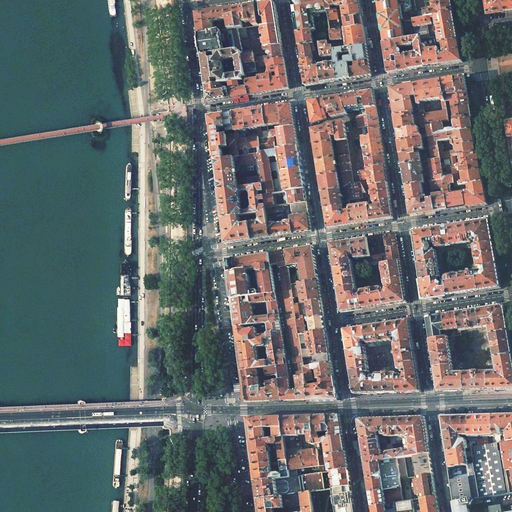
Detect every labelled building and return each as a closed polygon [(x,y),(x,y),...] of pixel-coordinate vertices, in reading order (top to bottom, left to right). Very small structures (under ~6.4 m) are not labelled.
[(107,0),(109,15),(112,16),(114,16),(115,14),(113,0),(107,0)] [(326,0),(292,0),(293,6),(294,6),(295,14),(306,12),(308,25),(314,24),(314,21),(315,20),(314,14),(328,12),(328,11),(328,10),(326,0)] [(335,0),(326,0),(328,10),(328,11),(332,10),(331,7),(337,6),(335,0)] [(361,6),(360,0),(335,0),(337,6),(337,7),(342,6),(343,6),(343,5),(345,5),(345,8),(361,6)] [(417,20),(454,13),(452,0),(432,0),(434,9),(416,12),(417,20)] [(486,0),(487,2),(488,11),(489,11),(507,8),(505,0),(486,0)] [(394,2),(378,5),(379,16),(381,23),(381,27),(382,32),(384,43),(405,40),(402,20),(401,17),(399,1),(394,2)] [(271,2),(261,4),(264,19),(266,19),(267,27),(267,28),(279,26),(276,6),(271,2)] [(256,5),(259,25),(265,25),(264,19),(261,4),(256,5)] [(246,6),(248,23),(249,23),(249,22),(250,23),(251,22),(251,24),(252,27),(259,25),(256,5),(246,6)] [(248,23),(246,6),(235,8),(238,29),(246,28),(246,25),(246,23),(247,23),(248,23)] [(345,8),(343,9),(345,19),(363,16),(361,6),(345,8)] [(235,8),(197,14),(200,35),(215,33),(214,22),(219,21),(219,23),(221,22),(220,21),(227,20),(227,21),(229,21),(230,30),(238,29),(235,8)] [(332,10),(328,11),(328,12),(328,15),(329,22),(330,22),(339,20),(337,10),(332,10)] [(295,15),(297,33),(298,33),(309,32),(312,32),(312,31),(316,30),(316,26),(314,26),(314,24),(308,25),(306,12),(295,14),(295,15)] [(443,43),(459,41),(455,13),(454,13),(417,20),(414,20),(417,38),(421,38),(423,47),(431,45),(438,44),(443,43)] [(363,16),(345,19),(347,30),(364,27),(363,16)] [(339,20),(330,22),(331,32),(341,31),(339,20)] [(267,27),(263,28),(264,31),(263,32),(264,36),(266,36),(268,37),(268,39),(267,40),(265,41),(264,41),(265,45),(266,45),(267,49),(283,46),(279,26),(267,28),(267,27)] [(341,31),(331,32),(333,41),(334,46),(334,51),(368,46),(367,40),(366,40),(364,27),(347,30),(348,39),(344,40),(343,32),(345,31),(345,30),(341,31)] [(246,28),(238,29),(243,50),(243,53),(250,51),(246,28)] [(215,54),(243,50),(238,29),(230,30),(215,33),(200,35),(200,38),(200,39),(201,43),(200,43),(201,44),(201,48),(201,49),(202,53),(202,54),(202,56),(211,55),(215,54)] [(298,33),(300,47),(314,44),(312,32),(309,32),(298,33)] [(417,38),(405,40),(406,47),(414,46),(414,45),(416,44),(417,53),(407,55),(410,71),(426,68),(423,47),(421,38),(417,38)] [(386,63),(388,73),(389,74),(410,71),(407,55),(404,55),(403,56),(402,55),(403,54),(403,53),(404,53),(403,51),(403,52),(402,51),(400,51),(400,48),(406,47),(405,40),(384,43),(387,63),(386,63)] [(442,65),(463,62),(459,41),(443,43),(444,49),(439,50),(442,65)] [(329,42),(320,43),(322,57),(323,58),(335,56),(334,51),(334,46),(329,47),(329,42)] [(300,47),(302,62),(314,60),(313,52),(316,51),(314,44),(300,47)] [(431,45),(423,47),(426,68),(442,65),(439,50),(439,48),(427,50),(426,48),(432,47),(431,45)] [(267,49),(265,49),(266,51),(270,51),(270,53),(266,53),(267,57),(271,56),(271,58),(267,59),(267,61),(285,59),(283,46),(267,49)] [(336,62),(339,81),(339,82),(352,80),(352,79),(351,70),(350,64),(356,63),(370,61),(369,58),(368,46),(334,51),(335,56),(336,62)] [(267,59),(267,57),(266,53),(266,51),(265,49),(255,51),(259,72),(260,79),(262,93),(290,89),(285,59),(267,61),(267,59)] [(243,50),(215,54),(215,57),(212,58),(211,55),(202,56),(206,86),(224,83),(230,82),(240,81),(242,81),(247,80),(246,78),(246,74),(243,53),(243,50)] [(259,72),(255,51),(250,51),(243,53),(246,74),(259,72)] [(302,62),(306,87),(323,84),(320,66),(319,67),(315,68),(314,60),(302,62)] [(356,69),(351,70),(352,79),(353,80),(372,76),(370,61),(356,63),(356,68),(356,69)] [(320,66),(323,84),(329,83),(332,83),(339,81),(336,62),(333,62),(333,63),(320,65),(320,66)] [(247,80),(249,95),(262,93),(260,79),(254,79),(254,78),(253,78),(253,80),(249,80),(249,77),(246,78),(247,80)] [(465,77),(442,81),(445,97),(449,97),(448,93),(451,92),(451,96),(468,93),(466,77),(465,77)] [(240,81),(230,82),(231,89),(229,89),(227,89),(227,90),(226,90),(228,99),(232,98),(249,95),(247,80),(242,81),(242,82),(243,82),(244,88),(241,88),(240,81)] [(442,81),(416,85),(421,112),(424,111),(425,111),(427,111),(428,110),(427,102),(442,99),(445,112),(426,115),(425,115),(427,126),(428,126),(428,123),(430,123),(430,125),(449,122),(447,110),(445,97),(442,81)] [(206,86),(208,102),(228,99),(226,90),(225,90),(224,83),(206,86)] [(395,116),(413,113),(419,112),(421,112),(416,85),(391,89),(393,101),(395,116)] [(374,91),(359,94),(360,99),(365,98),(367,108),(377,107),(374,91)] [(453,109),(470,106),(468,93),(451,96),(449,97),(445,97),(447,110),(451,109),(453,109)] [(342,96),(348,115),(350,114),(351,118),(357,117),(358,116),(368,114),(367,108),(365,98),(360,99),(359,94),(342,96)] [(348,115),(342,96),(326,99),(333,118),(348,115)] [(333,118),(326,99),(318,100),(321,109),(325,120),(333,118)] [(321,109),(318,100),(308,102),(309,106),(310,111),(310,113),(312,124),(325,120),(321,109)] [(281,106),(284,124),(283,124),(284,128),(296,127),(292,104),(281,106)] [(281,106),(265,108),(268,126),(283,124),(284,124),(281,106)] [(451,109),(447,110),(449,122),(450,122),(450,123),(473,119),(470,106),(453,109),(455,118),(454,118),(455,120),(453,121),(451,109)] [(380,128),(377,107),(367,108),(368,114),(370,129),(380,128)] [(265,108),(255,110),(258,129),(259,137),(259,139),(274,137),(273,130),(268,131),(263,131),(262,127),(268,126),(265,108)] [(255,110),(235,113),(240,157),(257,154),(261,153),(259,139),(259,137),(245,139),(244,132),(245,132),(245,131),(258,129),(255,110)] [(413,113),(395,116),(398,131),(419,128),(427,126),(425,115),(426,115),(425,111),(424,111),(421,112),(419,112),(420,121),(415,122),(414,116),(413,116),(413,113)] [(240,157),(235,113),(210,117),(212,133),(215,161),(240,157)] [(362,137),(364,148),(364,151),(358,152),(359,155),(357,156),(359,171),(386,166),(380,128),(370,129),(368,114),(358,116),(358,121),(359,127),(353,128),(354,138),(362,137)] [(437,136),(475,130),(473,119),(450,123),(435,125),(437,136)] [(315,146),(334,143),(338,142),(348,141),(345,122),(313,130),(315,146)] [(428,126),(427,126),(429,137),(437,136),(435,125),(428,126)] [(279,144),(275,145),(276,150),(277,150),(278,149),(299,146),(296,127),(284,128),(273,130),(274,137),(278,136),(279,144)] [(419,128),(398,131),(399,142),(428,138),(428,136),(427,136),(425,135),(424,135),(422,137),(422,136),(421,135),(420,135),(419,128)] [(477,144),(476,139),(475,130),(437,136),(439,147),(439,150),(441,159),(451,157),(478,153),(477,144)] [(410,152),(420,151),(424,150),(424,149),(430,148),(439,147),(437,136),(429,137),(428,138),(399,142),(401,154),(410,152)] [(274,137),(259,139),(261,153),(257,154),(259,164),(258,164),(270,163),(269,158),(277,156),(276,150),(275,145),(274,137)] [(348,141),(338,142),(340,158),(350,156),(348,141)] [(334,143),(315,146),(318,161),(336,158),(334,143)] [(299,146),(278,149),(277,150),(278,151),(279,151),(281,162),(282,170),(302,167),(299,146)] [(431,153),(420,155),(420,154),(411,155),(410,152),(401,154),(403,165),(422,162),(430,161),(441,159),(439,150),(431,151),(431,153)] [(478,153),(451,157),(453,167),(457,166),(462,166),(480,162),(478,153)] [(240,157),(215,161),(216,168),(218,183),(219,190),(263,184),(261,174),(260,175),(260,176),(242,179),(242,181),(238,181),(237,174),(239,173),(239,172),(237,172),(237,171),(236,165),(240,164),(240,166),(258,164),(259,164),(257,154),(240,157)] [(350,156),(340,158),(343,173),(353,172),(350,156)] [(441,159),(430,161),(433,182),(444,180),(445,188),(456,187),(453,170),(447,171),(443,172),(443,169),(446,168),(453,167),(451,157),(441,159)] [(336,158),(318,161),(320,177),(339,174),(337,165),(339,165),(339,163),(337,163),(336,158)] [(302,167),(282,170),(281,162),(270,163),(275,194),(287,193),(287,192),(305,189),(302,167)] [(422,162),(403,165),(406,186),(423,183),(425,183),(424,175),(425,175),(424,174),(422,162)] [(453,167),(446,168),(447,171),(453,170),(456,187),(483,182),(480,162),(462,166),(465,184),(464,184),(461,184),(461,185),(457,166),(453,167)] [(261,174),(263,184),(264,191),(265,195),(273,194),(275,194),(270,163),(258,164),(260,175),(261,174)] [(386,166),(359,171),(361,183),(364,187),(367,187),(365,179),(369,179),(370,186),(371,186),(389,183),(387,176),(388,176),(387,173),(386,166)] [(353,172),(343,173),(345,187),(347,186),(354,183),(353,172)] [(339,174),(320,177),(323,193),(341,189),(339,174)] [(433,182),(431,182),(433,190),(445,188),(444,180),(433,182)] [(446,193),(449,210),(487,204),(483,182),(456,187),(445,188),(446,193)] [(341,189),(323,193),(325,209),(343,206),(350,205),(350,200),(357,199),(364,198),(368,197),(364,187),(361,183),(354,183),(347,186),(349,200),(348,200),(348,201),(346,202),(343,200),(341,189)] [(389,183),(371,186),(374,203),(375,203),(391,201),(390,190),(389,183)] [(423,183),(406,186),(409,203),(423,200),(426,200),(425,197),(426,197),(427,196),(426,194),(425,195),(423,183)] [(265,196),(260,197),(260,194),(261,194),(261,192),(264,191),(263,184),(219,190),(220,201),(220,202),(221,207),(221,208),(223,219),(249,215),(267,212),(267,209),(266,205),(262,206),(262,204),(261,204),(261,202),(262,202),(262,201),(265,201),(265,196)] [(305,189),(287,192),(287,193),(287,196),(286,196),(285,198),(285,200),(287,201),(288,201),(289,205),(308,203),(305,189)] [(446,193),(434,195),(434,199),(436,212),(449,210),(446,193)] [(273,194),(265,195),(265,196),(265,201),(266,201),(266,204),(266,205),(267,209),(275,207),(273,194)] [(423,200),(409,203),(411,216),(436,212),(434,199),(428,200),(429,203),(428,202),(425,203),(424,204),(423,200)] [(373,207),(370,207),(372,222),(381,221),(394,219),(391,201),(375,203),(376,207),(374,207),(373,207)] [(372,222),(370,207),(369,204),(364,204),(363,202),(361,202),(362,205),(350,206),(351,210),(353,225),(372,222)] [(289,205),(294,234),(312,231),(308,203),(289,205)] [(267,212),(271,238),(277,237),(294,234),(289,205),(275,207),(267,209),(267,212)] [(343,206),(325,209),(328,229),(353,225),(351,210),(346,211),(344,214),(343,213),(344,210),(343,206)] [(249,215),(253,240),(271,238),(267,212),(249,215)] [(253,240),(249,215),(223,219),(226,244),(226,245),(253,240)] [(489,219),(468,223),(470,241),(471,241),(473,240),(474,240),(475,238),(477,240),(477,241),(476,242),(476,245),(494,243),(491,229),(490,220),(489,219)] [(450,226),(453,245),(470,243),(471,242),(471,241),(470,241),(468,223),(459,224),(450,226)] [(434,228),(436,244),(436,247),(437,248),(453,245),(450,226),(434,228)] [(413,232),(415,245),(416,248),(418,264),(438,261),(437,251),(436,251),(437,251),(436,250),(436,251),(435,250),(432,250),(432,247),(431,244),(436,244),(434,228),(414,231),(413,232)] [(385,236),(389,262),(401,260),(400,260),(396,234),(385,236)] [(385,236),(368,238),(369,244),(372,258),(371,258),(373,266),(382,264),(389,263),(389,262),(385,236)] [(353,241),(356,255),(355,255),(356,259),(357,259),(359,259),(360,261),(359,261),(359,262),(359,267),(369,265),(368,260),(363,260),(363,258),(370,257),(370,258),(371,258),(372,258),(369,244),(368,238),(353,241)] [(353,241),(331,244),(331,245),(332,250),(332,251),(335,269),(353,266),(353,261),(351,258),(351,256),(355,255),(356,255),(353,241)] [(480,267),(497,264),(496,255),(495,251),(494,243),(476,245),(475,245),(474,246),(477,267),(479,268),(480,268),(480,267)] [(287,251),(289,269),(298,267),(301,283),(319,280),(314,247),(287,251)] [(279,264),(288,321),(297,319),(297,321),(308,319),(305,303),(295,304),(292,285),(291,282),(289,269),(287,251),(273,253),(270,254),(272,265),(275,265),(279,264)] [(258,256),(240,258),(237,259),(228,260),(230,274),(249,271),(249,272),(259,270),(263,295),(277,293),(272,265),(270,254),(261,255),(258,256)] [(113,262),(113,294),(123,294),(123,262),(122,258),(118,255),(115,257),(113,262)] [(385,281),(403,278),(402,269),(401,261),(389,263),(382,264),(385,281)] [(421,280),(439,278),(440,278),(441,276),(438,261),(418,264),(421,280)] [(479,291),(501,288),(500,278),(499,274),(498,264),(497,264),(480,267),(480,268),(481,271),(482,272),(483,272),(483,273),(481,275),(480,274),(479,274),(477,274),(476,274),(479,291)] [(335,269),(336,280),(338,288),(356,285),(353,266),(335,269)] [(233,300),(263,295),(259,270),(249,272),(249,271),(230,274),(233,300)] [(460,274),(463,294),(479,292),(479,291),(476,274),(477,274),(476,273),(476,272),(460,274)] [(463,294),(460,274),(446,276),(445,277),(446,281),(448,296),(449,296),(463,294)] [(403,278),(385,281),(385,285),(388,288),(387,291),(383,291),(385,306),(407,303),(407,302),(403,278)] [(439,278),(421,280),(424,300),(448,296),(446,281),(444,281),(441,284),(439,282),(439,278)] [(305,303),(323,300),(319,280),(301,283),(296,284),(292,285),(295,304),(305,303)] [(356,285),(338,288),(337,288),(339,299),(341,313),(342,313),(364,309),(362,294),(361,294),(358,295),(357,295),(356,293),(357,290),(356,285)] [(362,294),(364,309),(373,308),(385,306),(383,291),(383,289),(382,288),(362,291),(361,291),(361,294),(362,294)] [(271,322),(271,324),(281,322),(277,293),(263,295),(233,300),(236,328),(245,326),(245,327),(265,323),(271,322)] [(129,336),(130,299),(119,299),(118,336),(129,336)] [(308,319),(325,316),(323,300),(305,303),(308,319)] [(490,334),(509,331),(507,317),(507,316),(505,306),(504,305),(503,305),(490,307),(479,309),(478,309),(481,328),(489,327),(490,334)] [(457,312),(460,331),(461,331),(481,328),(478,309),(457,312)] [(444,315),(447,337),(449,337),(461,335),(461,331),(460,331),(457,312),(444,314),(444,315),(443,315),(444,315)] [(430,340),(447,337),(444,315),(439,316),(439,315),(426,317),(430,340)] [(308,319),(297,321),(300,335),(307,334),(306,325),(310,324),(312,333),(327,331),(326,323),(325,316),(308,319)] [(179,330),(179,350),(178,350),(179,353),(180,353),(181,355),(183,355),(184,355),(186,354),(187,353),(188,351),(188,343),(187,343),(187,319),(184,319),(184,318),(183,318),(182,318),(182,319),(179,319),(179,321),(180,321),(180,330),(179,330)] [(303,359),(300,335),(297,321),(297,319),(288,321),(297,377),(306,376),(305,368),(303,359)] [(392,344),(395,344),(413,341),(410,320),(409,320),(389,323),(392,344)] [(245,326),(236,328),(238,340),(238,344),(238,345),(274,339),(273,333),(283,331),(281,322),(271,324),(271,322),(265,323),(267,325),(269,333),(267,335),(258,336),(257,328),(246,330),(245,327),(245,326)] [(365,327),(369,348),(392,344),(389,323),(379,325),(365,327)] [(344,331),(348,351),(366,348),(369,348),(365,327),(345,330),(344,331)] [(278,366),(280,376),(280,380),(290,378),(283,331),(273,333),(274,339),(278,366)] [(303,359),(331,354),(329,344),(330,344),(329,340),(327,331),(312,333),(307,334),(300,335),(303,359)] [(490,334),(494,358),(511,354),(511,348),(509,331),(490,334)] [(432,354),(451,351),(449,337),(447,337),(430,340),(432,354)] [(238,345),(242,371),(266,368),(278,366),(274,339),(238,345)] [(395,344),(398,364),(417,362),(413,341),(395,344)] [(348,351),(351,370),(351,371),(369,368),(366,348),(348,351)] [(434,368),(453,365),(451,351),(432,354),(434,368)] [(331,354),(303,359),(305,368),(314,366),(314,363),(316,363),(317,366),(332,363),(331,354)] [(488,371),(489,390),(511,389),(511,354),(494,358),(496,371),(488,371)] [(421,391),(417,362),(398,364),(398,369),(399,370),(402,370),(402,372),(403,373),(405,372),(405,374),(404,376),(403,376),(403,375),(402,375),(398,375),(397,375),(398,393),(421,392),(421,391)] [(335,377),(333,363),(332,363),(317,366),(314,366),(305,368),(306,376),(307,381),(335,377)] [(434,368),(438,392),(465,391),(464,372),(454,372),(453,365),(434,368)] [(278,366),(266,368),(267,375),(278,374),(278,377),(280,376),(278,366)] [(244,389),(268,386),(268,382),(267,375),(266,368),(242,371),(244,389)] [(368,376),(368,374),(369,373),(370,373),(369,368),(351,371),(354,394),(355,394),(377,394),(377,376),(371,376),(371,377),(371,378),(369,379),(367,377),(368,376)] [(465,391),(489,390),(488,371),(479,371),(473,371),(473,372),(464,372),(465,391)] [(377,394),(398,393),(397,375),(398,375),(397,374),(397,373),(377,374),(377,376),(377,394)] [(305,400),(310,400),(307,381),(306,376),(297,377),(299,390),(297,391),(294,391),(295,401),(298,401),(305,400)] [(317,400),(320,400),(338,399),(335,377),(307,381),(310,400),(317,400)] [(280,380),(284,401),(295,401),(294,391),(292,391),(290,378),(280,380)] [(276,381),(268,382),(268,386),(271,402),(274,401),(284,401),(280,380),(277,381),(277,379),(276,380),(276,381)] [(245,402),(262,402),(271,402),(268,386),(244,389),(244,390),(245,402)] [(511,414),(494,415),(494,419),(494,436),(494,444),(501,443),(507,442),(511,440),(511,414)] [(328,415),(314,416),(316,434),(316,440),(321,439),(320,436),(319,435),(320,433),(321,433),(322,433),(323,439),(325,439),(325,432),(324,425),(328,424),(328,415)] [(344,435),(340,415),(328,415),(328,424),(324,425),(325,432),(325,439),(330,438),(344,435)] [(488,445),(494,444),(494,436),(494,419),(494,415),(470,416),(470,429),(469,430),(469,436),(469,437),(470,448),(471,448),(478,446),(488,445)] [(314,416),(297,417),(300,435),(309,435),(310,443),(313,445),(315,444),(317,444),(316,440),(316,434),(314,416)] [(470,416),(442,417),(447,452),(466,448),(468,448),(467,443),(466,441),(466,440),(465,439),(462,439),(462,436),(469,436),(469,430),(470,429),(470,416)] [(285,436),(282,417),(265,418),(266,428),(274,428),(274,429),(275,439),(285,437),(285,436)] [(297,417),(282,417),(285,436),(285,437),(287,449),(292,448),(296,448),(299,448),(302,447),(301,442),(295,443),(295,437),(291,438),(290,435),(300,435),(297,417)] [(404,447),(410,446),(410,445),(429,442),(425,417),(424,417),(401,418),(402,436),(403,443),(404,447)] [(266,428),(265,418),(248,418),(251,442),(266,440),(266,438),(266,428)] [(361,439),(379,436),(383,436),(387,435),(385,418),(360,419),(359,421),(361,439)] [(402,436),(401,418),(385,418),(387,435),(387,437),(386,437),(387,439),(387,443),(388,445),(392,445),(395,444),(397,444),(403,443),(402,436)] [(321,439),(316,440),(317,444),(317,449),(320,449),(319,444),(324,443),(325,443),(327,455),(346,452),(344,435),(330,438),(325,439),(323,439),(321,439)] [(364,453),(382,450),(388,449),(388,445),(387,443),(387,439),(386,437),(387,437),(387,435),(383,436),(379,436),(361,439),(364,453)] [(251,442),(254,465),(271,462),(270,448),(269,443),(272,445),(276,444),(278,442),(278,445),(281,461),(288,460),(287,453),(287,449),(285,437),(275,439),(269,439),(266,440),(251,442)] [(116,441),(113,485),(114,487),(116,487),(118,487),(119,486),(120,475),(122,448),(122,442),(122,440),(119,439),(117,439),(116,441)] [(511,470),(511,469),(511,440),(507,442),(501,443),(506,471),(511,470)] [(405,457),(414,456),(430,453),(430,448),(429,442),(410,445),(410,446),(404,447),(403,443),(397,444),(395,444),(397,459),(405,457)] [(509,488),(507,476),(506,471),(501,443),(494,444),(488,445),(478,446),(471,448),(472,452),(473,457),(474,465),(476,482),(479,498),(482,498),(510,493),(509,488)] [(292,448),(287,449),(287,453),(288,460),(289,470),(290,477),(302,475),(307,475),(321,473),(320,466),(319,456),(317,449),(317,444),(315,444),(316,449),(299,452),(299,448),(296,448),(292,448)] [(365,464),(397,459),(395,444),(392,445),(388,445),(388,449),(382,450),(364,453),(365,464)] [(466,448),(447,452),(448,460),(449,469),(469,465),(474,465),(473,457),(472,452),(471,448),(470,448),(468,448),(466,448)] [(323,456),(319,456),(320,466),(321,473),(322,473),(325,472),(324,465),(323,457),(327,456),(330,471),(332,471),(349,469),(346,452),(327,455),(323,456)] [(414,456),(418,477),(418,476),(434,474),(432,464),(430,453),(414,456)] [(397,459),(400,479),(408,478),(405,457),(397,459)] [(397,459),(365,464),(370,493),(402,487),(400,479),(397,459)] [(271,462),(254,465),(256,482),(276,479),(290,477),(289,470),(288,460),(281,461),(282,474),(280,473),(275,473),(273,476),(272,469),(273,469),(273,467),(272,467),(271,462)] [(469,465),(449,469),(452,483),(452,486),(476,482),(474,465),(469,465)] [(349,469),(332,471),(335,488),(344,487),(351,486),(349,469)] [(256,482),(258,499),(278,496),(282,496),(285,496),(299,494),(301,493),(305,493),(311,492),(317,491),(325,490),(322,473),(321,473),(307,475),(302,475),(290,477),(276,479),(256,482)] [(416,483),(417,493),(419,492),(420,495),(421,495),(421,498),(437,496),(436,486),(434,474),(418,476),(418,480),(417,480),(418,483),(416,483)] [(476,482),(452,486),(455,502),(465,501),(472,500),(479,499),(479,498),(476,482)] [(344,487),(335,488),(337,496),(335,496),(336,501),(335,501),(335,505),(336,511),(355,511),(351,486),(344,487)] [(372,506),(404,501),(402,487),(370,493),(372,506)] [(301,493),(299,494),(300,506),(303,505),(303,511),(314,511),(311,492),(305,493),(301,493)] [(471,511),(470,505),(483,503),(482,501),(511,496),(511,492),(511,493),(510,493),(482,498),(479,498),(479,499),(472,500),(465,501),(455,502),(456,511),(471,511)] [(278,496),(258,499),(259,511),(274,511),(274,509),(284,508),(286,508),(300,506),(299,494),(285,496),(282,496),(278,496)] [(404,501),(372,506),(372,507),(372,511),(439,511),(438,504),(437,498),(437,496),(421,498),(404,501)]
